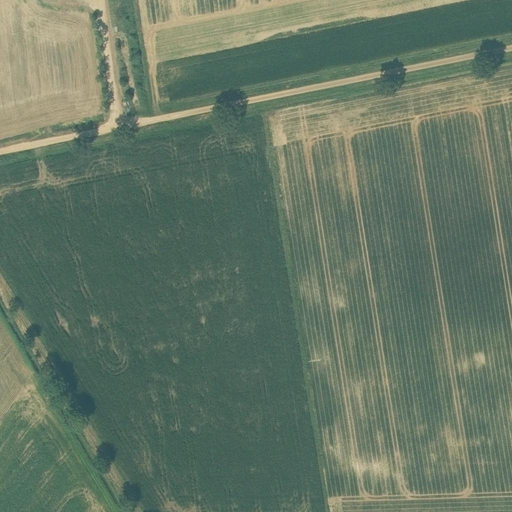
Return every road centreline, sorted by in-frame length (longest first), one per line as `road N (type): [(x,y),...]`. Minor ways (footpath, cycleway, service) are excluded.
road 1 (unclassified): [(0,153),(511,49)]
road 2 (unknown): [(0,295),(134,511)]
